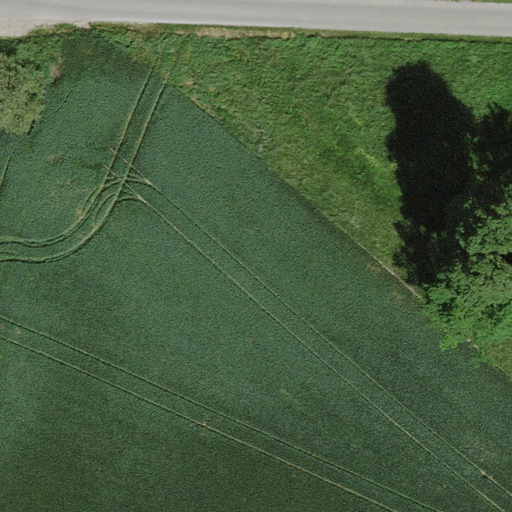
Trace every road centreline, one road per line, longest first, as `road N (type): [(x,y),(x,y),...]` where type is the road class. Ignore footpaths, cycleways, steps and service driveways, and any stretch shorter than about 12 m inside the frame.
road 1 (track): [(511,348),(166,76),(153,52),(160,5)]
road 2 (unclassified): [(511,19),(48,0)]
